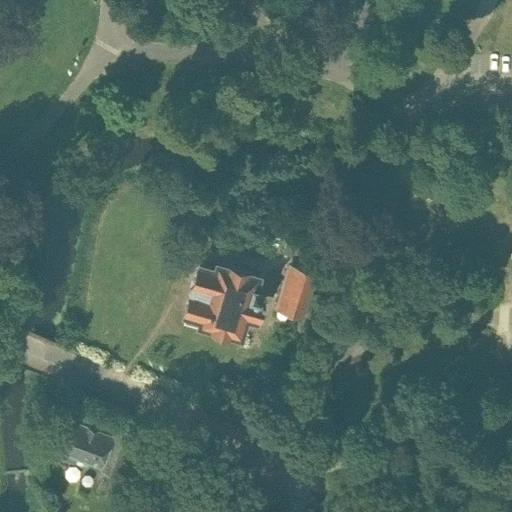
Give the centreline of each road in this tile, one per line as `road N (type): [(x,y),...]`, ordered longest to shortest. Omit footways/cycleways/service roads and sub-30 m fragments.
road 1 (residential): [(287,511),(247,469),(163,407),(0,336)]
road 2 (track): [(284,506),(368,468),(434,463),(511,471)]
road 3 (residential): [(485,0),(474,29),(421,98),(391,104),(319,68)]
road 4 (residential): [(99,49),(319,68)]
